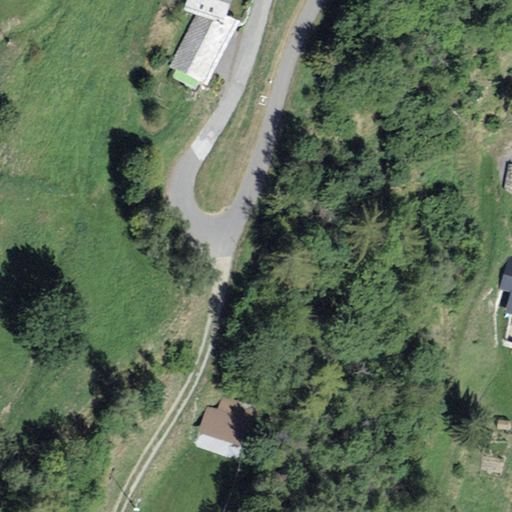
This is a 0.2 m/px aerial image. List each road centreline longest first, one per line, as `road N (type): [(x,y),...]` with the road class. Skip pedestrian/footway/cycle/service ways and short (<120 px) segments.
road 1 (residential): [(262,0),(231,98),(183,177),(190,217),(213,230),(236,222),(248,201),(286,70),(317,0)]
road 2 (track): [(222,230),(210,335),(127,511)]
